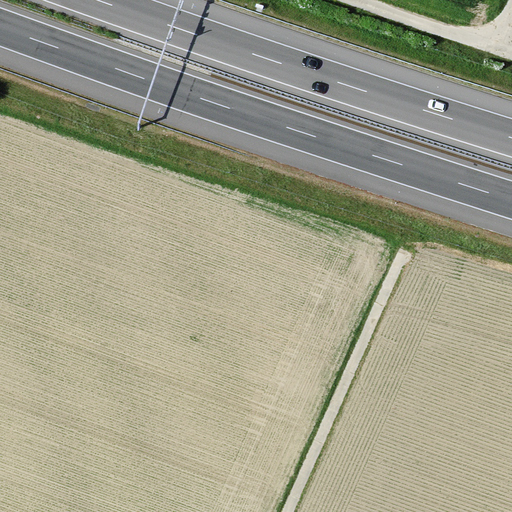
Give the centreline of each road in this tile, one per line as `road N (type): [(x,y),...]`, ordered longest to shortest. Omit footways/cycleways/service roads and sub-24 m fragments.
road 1 (motorway): [(0,26),(511,200)]
road 2 (motorway): [(511,137),(97,0)]
road 3 (track): [(287,511),(401,252)]
road 4 (track): [(493,48),(357,0)]
